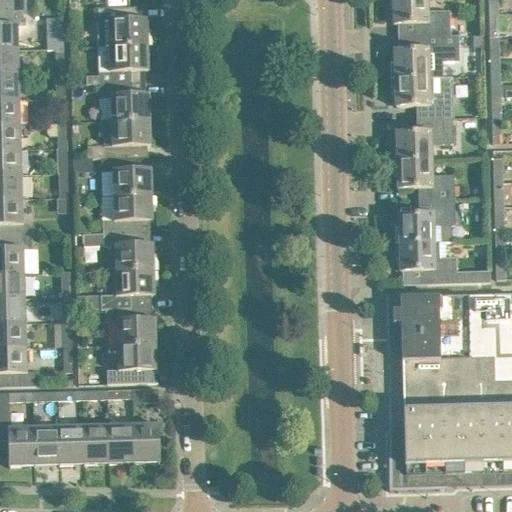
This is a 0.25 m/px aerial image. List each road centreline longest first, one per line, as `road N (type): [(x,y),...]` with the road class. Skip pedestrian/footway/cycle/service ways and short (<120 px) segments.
road 1 (residential): [(194,511),(181,0)]
road 2 (unclassified): [(342,511),(329,0)]
